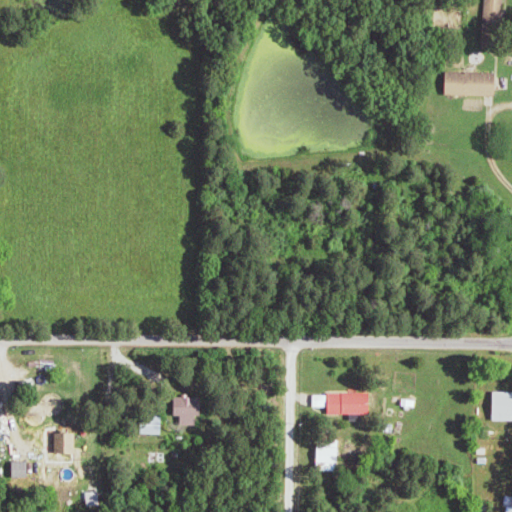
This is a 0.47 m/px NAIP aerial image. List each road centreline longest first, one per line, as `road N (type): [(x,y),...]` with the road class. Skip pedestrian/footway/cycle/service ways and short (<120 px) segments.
road 1 (residential): [(511,343),(0,339)]
road 2 (residential): [(113,339),(114,357),(171,380),(205,406)]
